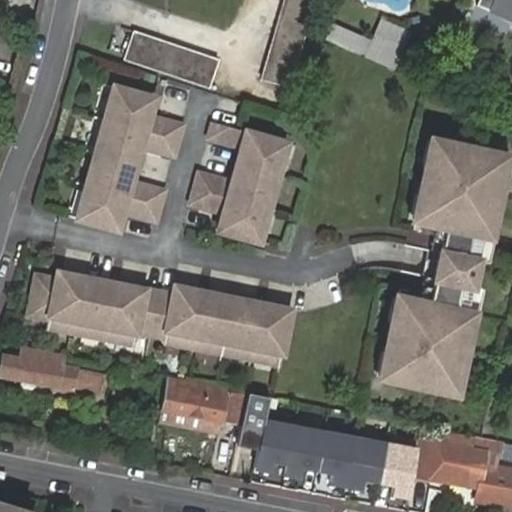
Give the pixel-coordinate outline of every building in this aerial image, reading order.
[(282,0),(260,76),(287,85),(311,0),(282,0)] [(511,0),(477,0),(464,29),(479,37),(490,14),(511,24),(511,0)] [(385,18),(377,32),(405,45),(412,30),(385,18)] [(121,57),(206,87),(214,61),(130,31),(121,57)] [(405,45),(377,32),(366,57),(395,69),(405,45)] [(130,183),(140,149),(173,158),(181,126),(148,117),(154,98),(109,85),(72,221),(117,233),(122,215),(154,224),(163,191),(130,183)] [(258,245),(287,141),(210,120),(204,140),(236,150),(227,182),(195,173),(186,205),(219,214),(214,232),(258,245)] [(458,397),(480,289),(471,287),(477,259),(485,261),(508,153),(427,136),(408,221),(445,229),(431,300),(393,292),(374,379),(458,397)] [(290,309),(170,286),(168,294),(53,272),(51,279),(33,275),(25,317),(43,321),(44,316),(160,339),(161,332),(281,356),(290,309)] [(60,369),(63,356),(21,347),(18,360),(1,356),(0,362),(0,376),(69,392),(74,372),(60,369)] [(219,422),(224,400),(205,396),(207,386),(165,378),(159,409),(219,422)] [(224,400),(226,390),(207,386),(205,396),(224,400)] [(238,425),(245,394),(226,390),(224,400),(219,422),(238,425)] [(262,422),(268,400),(245,394),(238,425),(234,446),(255,451),(262,422)] [(159,409),(155,429),(215,442),(219,422),(159,409)] [(286,464),(293,428),(262,422),(253,472),(269,475),(272,462),(286,464)] [(317,470),(323,433),(293,428),(284,478),(300,480),(302,467),(317,470)] [(345,488),(353,438),(323,433),(317,470),(331,472),(329,486),(345,488)] [(378,480),(384,443),(353,438),(345,488),(361,491),(363,478),(378,480)] [(414,449),(410,475),(448,484),(449,479),(467,483),(466,488),(478,491),(483,465),(485,454),(415,439),(414,449)] [(410,475),(414,449),(384,443),(378,480),(392,483),(389,496),(406,499),(410,475)] [(511,506),(511,471),(483,465),(478,491),(476,498),(511,506)] [(448,484),(466,488),(467,483),(449,479),(448,484)] [(29,511),(0,502),(0,511),(29,511)]
